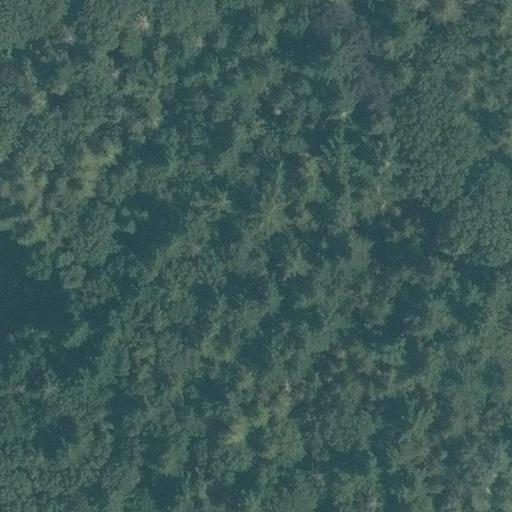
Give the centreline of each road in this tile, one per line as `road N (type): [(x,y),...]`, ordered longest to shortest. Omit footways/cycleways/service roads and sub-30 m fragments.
road 1 (track): [(511,216),(303,0)]
road 2 (track): [(0,408),(49,460),(79,478),(253,511)]
